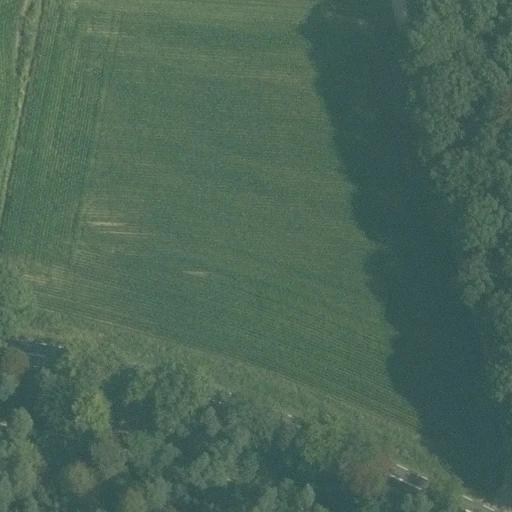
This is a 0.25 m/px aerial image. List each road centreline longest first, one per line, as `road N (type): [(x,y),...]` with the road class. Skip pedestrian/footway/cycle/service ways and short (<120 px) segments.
road 1 (secondary): [(464,511),(252,407),(0,341)]
road 2 (track): [(504,500),(509,443),(420,76)]
